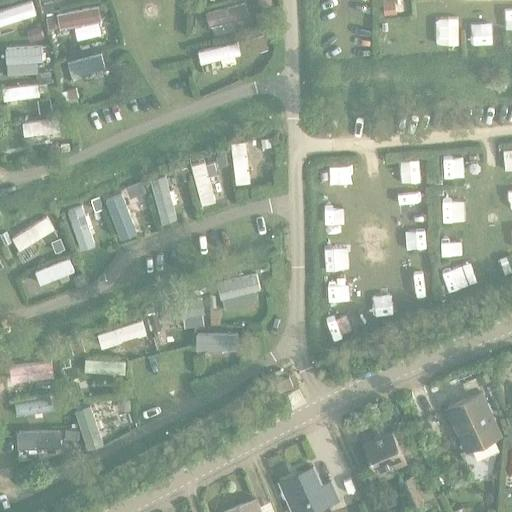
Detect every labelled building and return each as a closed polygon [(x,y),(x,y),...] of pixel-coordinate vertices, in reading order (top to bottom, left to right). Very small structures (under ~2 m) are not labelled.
[(30,0),(24,0),(0,7),(0,23),(34,13),(30,0)] [(44,2),(40,3),(41,10),(45,10),(54,8),(52,0),(48,0),(43,1),(44,2)] [(243,0),(242,0),(204,10),(207,23),(221,20),(223,27),(232,25),(230,18),(247,13),(243,0)] [(393,0),(392,0),(382,1),(384,16),(395,15),(393,0)] [(96,3),(55,10),(58,26),(64,25),(66,31),(72,30),(71,23),(99,18),(96,3)] [(53,14),(46,15),(48,27),(55,26),(53,14)] [(39,26),(27,30),(31,40),(42,37),(39,26)] [(263,35),(251,37),(254,51),(266,48),(263,35)] [(499,39),(491,39),(491,47),(500,46),(499,39)] [(236,40),(197,49),(199,61),(218,57),(220,62),(228,60),(227,55),(239,52),(236,40)] [(40,43),(4,46),(5,62),(26,60),(26,66),(32,65),(32,60),(41,59),(40,43)] [(99,50),(66,60),(70,75),(103,66),(99,50)] [(50,71),(36,72),(37,80),(50,79),(50,71)] [(36,81),(1,86),(2,99),(25,96),(26,100),(31,99),(31,95),(38,94),(36,81)] [(75,86),(66,89),(69,97),(77,95),(75,86)] [(49,98),(38,100),(39,112),(51,111),(49,98)] [(57,114),(18,119),(20,134),(59,129),(57,114)] [(269,139),(260,140),(261,147),(270,146),(269,139)] [(230,141),(234,179),(246,177),(245,172),(249,172),(248,168),(245,168),(243,153),(247,153),(246,148),(242,148),(241,140),(230,141)] [(68,142),(60,143),(61,151),(69,150),(68,142)] [(223,154),(215,155),(216,165),(225,163),(223,154)] [(197,195),(209,192),(199,159),(187,162),(197,195)] [(186,168),(174,171),(177,181),(189,178),(186,168)] [(164,173),(149,177),(160,220),(175,216),(171,202),(175,200),(172,188),(168,189),(164,173)] [(142,182),(128,187),(132,197),(146,192),(142,182)] [(117,195),(105,199),(118,231),(130,226),(122,207),(125,205),(122,198),(119,199),(117,195)] [(91,198),(91,199),(95,210),(102,207),(98,196),(91,198)] [(80,205),(66,210),(79,248),(93,243),(92,240),(95,238),(92,230),(89,231),(85,218),(88,216),(87,213),(83,214),(80,205)] [(45,215),(10,236),(18,249),(40,235),(44,241),(56,234),(45,215)] [(1,233),(0,233),(0,236),(3,242),(10,238),(6,231),(1,233)] [(60,238),(52,241),(56,251),(64,248),(60,238)] [(67,256),(33,269),(38,283),(58,275),(60,280),(68,277),(66,272),(72,269),(67,256)] [(505,256),(497,258),(500,266),(507,264),(505,256)] [(82,272),(72,276),(76,285),(85,282),(82,272)] [(254,289),(250,277),(217,286),(220,299),(239,294),(240,298),(251,295),(250,291),(254,289)] [(202,312),(200,299),(160,304),(161,317),(202,312)] [(152,306),(144,307),(146,314),(150,313),(154,312),(153,312),(152,306)] [(219,309),(210,309),(211,323),(220,323),(219,309)] [(156,312),(149,314),(154,330),(161,328),(156,312)] [(141,318),(96,333),(100,347),(121,341),(123,348),(139,343),(137,336),(145,333),(141,318)] [(234,334),(201,334),(201,349),(234,349),(234,334)] [(80,338),(69,342),(70,344),(73,352),(84,348),(81,339),(80,338)] [(124,359),(83,357),(82,370),(123,372),(124,359)] [(68,358),(60,359),(61,368),(70,366),(68,358)] [(39,360),(3,365),(5,379),(26,377),(27,381),(34,381),(34,376),(41,375),(39,360)] [(274,381),(278,390),(291,385),(287,375),(274,381)] [(70,389),(65,391),(69,400),(73,398),(74,399),(83,396),(78,384),(69,388),(70,389)] [(446,406),(453,420),(457,418),(469,446),(470,446),(475,458),(498,448),(492,436),(498,433),(479,391),(446,406)] [(49,395),(13,401),(15,414),(33,411),(33,416),(41,414),(41,410),(51,408),(49,395)] [(129,399),(117,399),(118,409),(129,409),(129,399)] [(88,403),(73,408),(87,448),(102,443),(101,440),(109,437),(106,428),(98,431),(94,420),(102,418),(99,410),(92,413),(88,403)] [(58,427),(15,429),(16,446),(44,445),(44,450),(54,449),(54,445),(58,445),(58,427)] [(77,430),(64,430),(64,439),(76,439),(77,430)] [(361,443),(373,469),(390,462),(392,466),(405,460),(391,430),(361,443)] [(280,483),(292,511),(314,511),(313,509),(338,497),(330,480),(320,484),(312,465),(296,472),(298,475),(280,483)] [(399,479),(413,511),(434,511),(440,509),(433,494),(422,499),(411,474),(399,479)] [(233,505),(234,506),(219,511),(260,511),(254,497),(233,505)]
